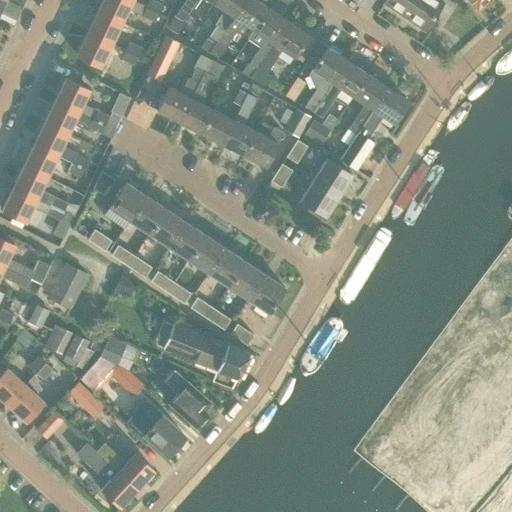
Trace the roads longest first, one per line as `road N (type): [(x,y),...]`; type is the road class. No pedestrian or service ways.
road 1 (residential): [(160,511),(236,424),(329,282)]
road 2 (residential): [(329,282),(129,143)]
road 3 (residential): [(329,282),(446,87)]
road 4 (residential): [(446,87),(319,0)]
